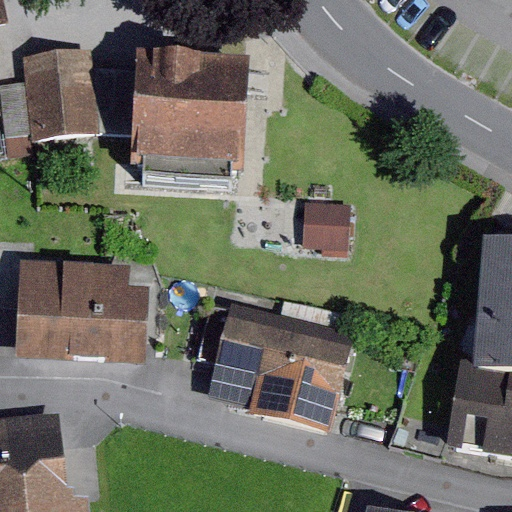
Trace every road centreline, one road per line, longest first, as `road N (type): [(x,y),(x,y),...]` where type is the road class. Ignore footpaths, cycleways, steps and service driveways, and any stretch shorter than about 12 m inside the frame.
road 1 (residential): [(0,400),(119,401),(511,485)]
road 2 (tertiary): [(317,0),(362,50),(511,144)]
